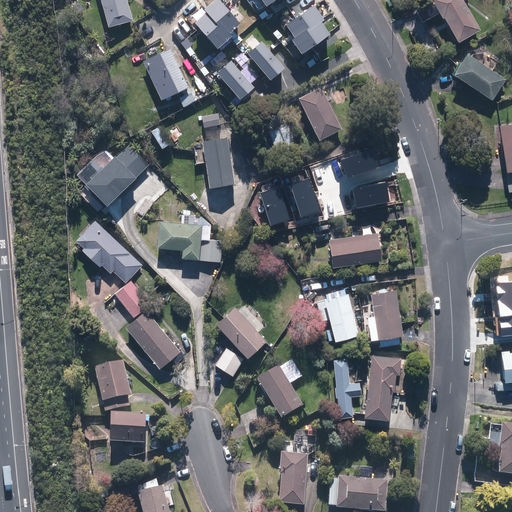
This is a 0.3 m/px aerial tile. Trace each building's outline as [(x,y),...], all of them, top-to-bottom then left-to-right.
[(128,0),(101,0),(109,27),(135,20),(128,0)] [(222,36),(246,12),(234,0),(213,0),(199,14),(222,36)] [(314,0),(289,16),(306,44),(332,28),(314,0)] [(440,13),(443,19),(445,18),(460,42),(482,29),(465,0),(464,0),(431,0),(416,9),(424,23),(440,13)] [(286,57),(264,34),(247,50),(270,73),(286,57)] [(190,89),(171,49),(144,61),(163,101),(190,89)] [(233,53),(217,69),(239,92),(255,76),(233,53)] [(479,59),(469,53),(454,75),(492,100),(506,79),(494,71),(499,63),(483,53),(479,59)] [(300,99),(321,141),(340,131),(338,129),(342,126),(323,88),(300,99)] [(203,116),(204,126),(220,124),(219,114),(203,116)] [(278,121),(267,127),(279,151),(297,142),(287,122),(280,125),(278,121)] [(511,122),(501,123),(508,192),(511,191),(511,122)] [(171,142),(159,126),(151,131),(163,147),(171,142)] [(229,137),(204,140),(205,149),(195,148),(195,163),(206,163),(209,186),(235,183),(229,137)] [(108,197),(149,162),(131,141),(90,176),(108,197)] [(333,161),(321,190),(346,200),(348,196),(370,204),(379,180),(333,161)] [(321,214),(319,194),(298,197),(301,216),(321,214)] [(211,224),(203,216),(189,215),(189,222),(160,221),(159,247),(181,248),(181,258),(199,258),(198,259),(221,260),(222,240),(211,239),(211,224)] [(97,219),(77,239),(84,247),(83,248),(101,267),(103,265),(111,272),(114,269),(127,282),(144,265),(97,219)] [(381,259),(378,231),(330,237),(333,265),(381,259)] [(151,303),(132,280),(115,293),(135,317),(151,303)] [(372,292),(378,338),(379,338),(380,345),(400,342),(399,335),(402,334),(396,289),(372,292)] [(325,300),(318,302),(322,320),(330,318),(335,340),(358,335),(347,292),(324,298),(325,300)] [(267,342),(236,306),(217,322),(249,358),(267,342)] [(181,351),(147,309),(126,327),(160,368),(181,351)] [(244,359),(226,347),(215,364),(232,376),(244,359)] [(511,350),(502,350),(503,379),(511,378),(511,350)] [(392,392),(407,393),(409,360),(402,360),(403,356),(369,354),(365,416),(388,418),(389,405),(391,405),(392,392)] [(351,395),(361,394),(361,382),(350,383),(349,358),(335,359),(337,386),(335,386),(335,395),(337,395),(339,417),(353,416),(351,395)] [(105,411),(130,406),(128,395),(133,394),(126,360),(95,366),(105,411)] [(280,367),(279,366),(257,381),(282,419),(305,404),(291,383),(300,377),(290,361),(280,367)] [(328,382),(317,382),(317,395),(328,395),(328,382)] [(324,405),(320,398),(308,405),(312,412),(324,405)] [(151,413),(113,412),(112,441),(149,443),(151,413)] [(500,446),(499,473),(511,473),(511,423),(501,423),(501,432),(492,432),(491,446),(500,446)] [(308,455),(281,453),(280,474),(281,474),(280,504),(305,505),(308,455)] [(337,508),(386,511),(389,481),(361,479),(361,480),(354,480),(354,478),(339,477),(339,479),(330,478),(328,505),(337,506),(337,508)] [(161,487),(159,479),(138,484),(140,493),(138,493),(142,511),(171,511),(165,486),(161,487)]
